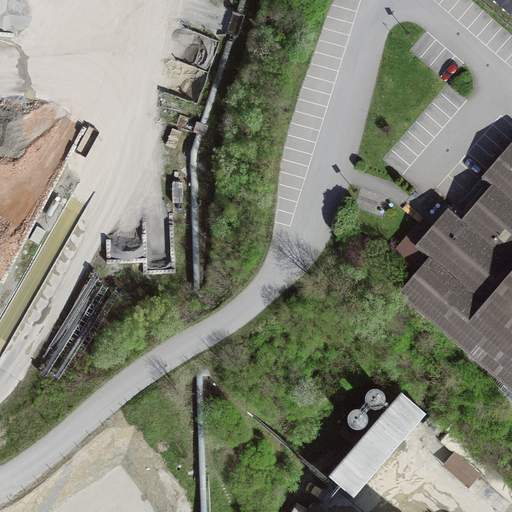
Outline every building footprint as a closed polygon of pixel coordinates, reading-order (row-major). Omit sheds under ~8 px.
[(511,0),(483,0),(511,25),(511,0)] [(511,164),(401,294),(511,389),(511,164)] [(353,496),(425,413),(401,393),(329,476),(353,496)] [(84,484),(92,470),(76,461),(68,476),(84,484)] [(53,492),(45,506),(55,511),(62,498),(53,492)] [(323,511),(325,509),(297,497),(290,511),(323,511)]
